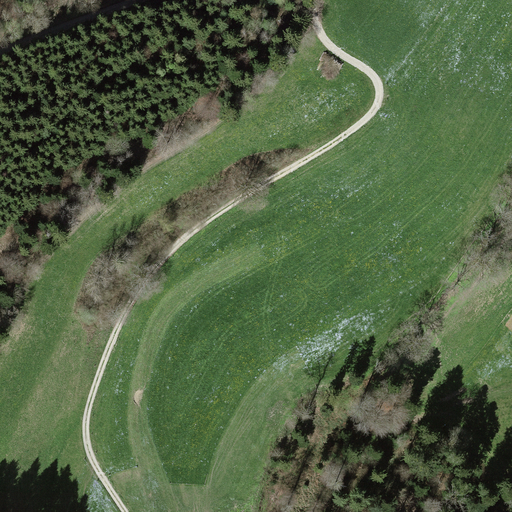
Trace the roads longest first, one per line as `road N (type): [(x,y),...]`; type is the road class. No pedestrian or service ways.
road 1 (track): [(125,511),(86,447),(86,416),(111,340),(146,278),(205,222),(375,108),(378,82),(324,38),(317,0)]
road 2 (track): [(456,511),(457,459),(439,432),(441,415),(511,387)]
road 3 (unclassified): [(135,0),(0,53)]
